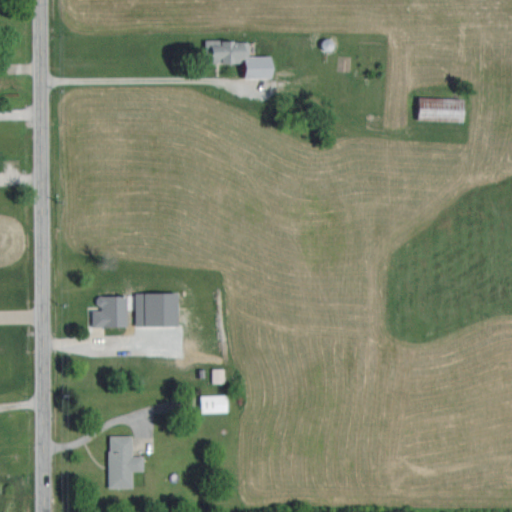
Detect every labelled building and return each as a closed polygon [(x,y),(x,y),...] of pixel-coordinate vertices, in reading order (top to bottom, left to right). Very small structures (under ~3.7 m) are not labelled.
[(269,58),(269,75),(243,74),(243,61),(231,61),(231,62),(202,61),(203,38),(247,41),(247,57),(269,58)] [(412,120),(458,121),(458,98),(413,96),(412,120)] [(126,295),(127,324),(92,324),(92,309),(100,309),(100,304),(98,304),(95,303),(95,295),(97,293),(126,293),(126,295)] [(222,394),(195,395),(196,412),(222,411),(222,394)] [(107,486),(106,449),(108,449),(107,434),(131,433),(131,455),(141,455),(141,469),(131,469),(131,486),(107,486)]
